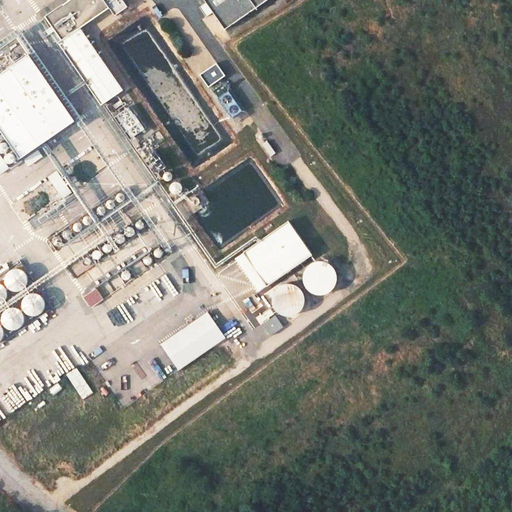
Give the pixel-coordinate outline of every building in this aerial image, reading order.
[(72,0),(45,19),(104,105),(124,91),(82,30),(111,11),(103,0),(72,0)] [(202,0),(224,30),(267,0),(202,0)] [(0,49),(0,125),(22,158),(77,121),(19,36),(0,49)] [(220,65),(202,77),(211,89),(229,77),(220,65)] [(215,94),(235,122),(248,113),(228,85),(215,94)] [(0,156),(0,174),(0,175),(11,168),(2,155),(0,156)] [(57,172),(51,177),(65,197),(72,192),(57,172)] [(231,255),(255,291),(300,260),(276,225),(231,255)] [(150,230),(143,234),(150,247),(157,244),(150,230)] [(192,287),(192,273),(184,273),(184,287),(192,287)] [(170,275),(163,280),(170,291),(177,286),(170,275)] [(212,313),(162,345),(180,373),(229,341),(212,313)] [(273,337),(286,329),(278,316),(264,324),(273,337)] [(84,401),(95,394),(78,368),(68,375),(84,401)]
